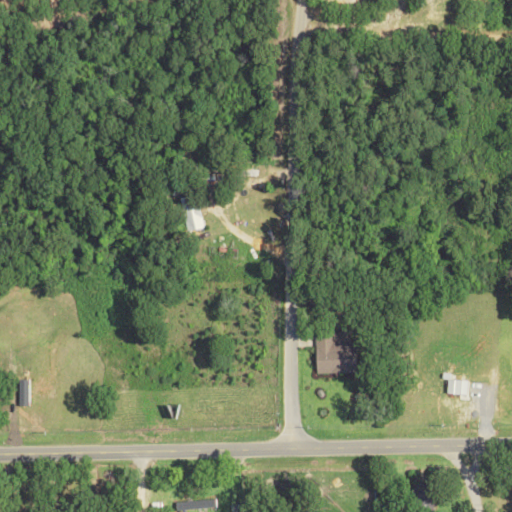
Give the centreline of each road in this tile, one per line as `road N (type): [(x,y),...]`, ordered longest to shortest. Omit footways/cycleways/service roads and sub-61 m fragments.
road 1 (secondary): [(0,452),(511,443)]
road 2 (residential): [(286,448),(296,36),(336,0)]
